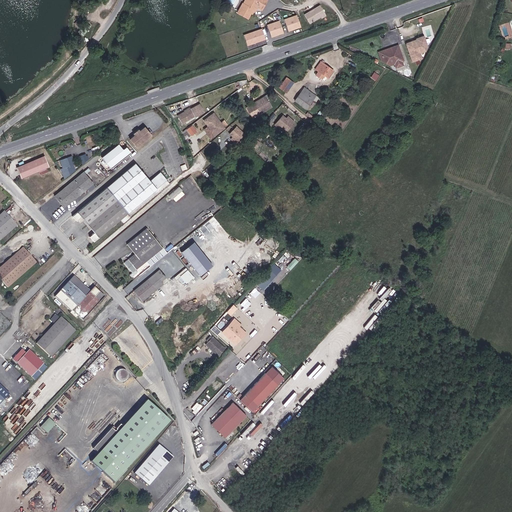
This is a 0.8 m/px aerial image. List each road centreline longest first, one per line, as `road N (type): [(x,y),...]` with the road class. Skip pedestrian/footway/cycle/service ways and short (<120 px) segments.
road 1 (secondary): [(430,0),(0,152)]
road 2 (residential): [(0,176),(147,335),(170,383),(193,472),(228,511)]
road 3 (tertiary): [(0,131),(60,82),(122,0)]
